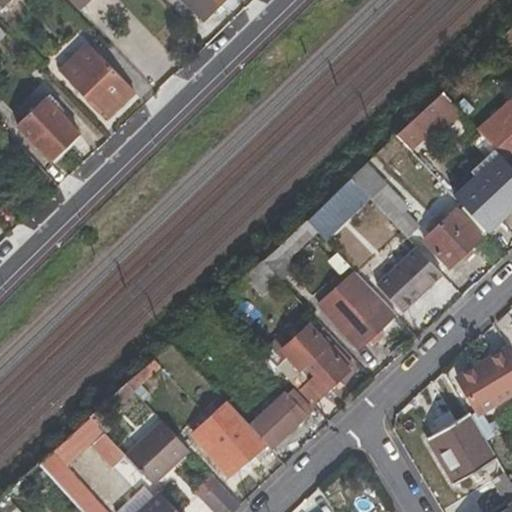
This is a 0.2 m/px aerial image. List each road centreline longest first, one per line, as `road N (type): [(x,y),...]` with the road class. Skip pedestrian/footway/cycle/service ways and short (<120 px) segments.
road 1 (residential): [(273,0),(0,268)]
road 2 (residential): [(361,422),(511,277)]
road 3 (residential): [(267,511),(361,422)]
